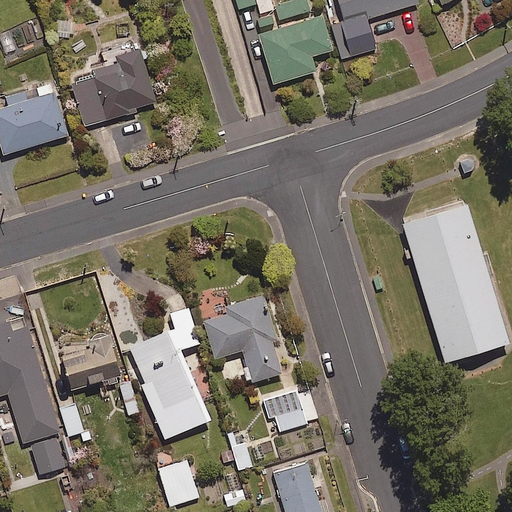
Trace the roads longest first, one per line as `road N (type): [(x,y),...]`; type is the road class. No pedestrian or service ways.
road 1 (residential): [(399,511),(292,158)]
road 2 (residential): [(292,158),(0,247)]
road 3 (residential): [(511,73),(427,114),(292,158)]
